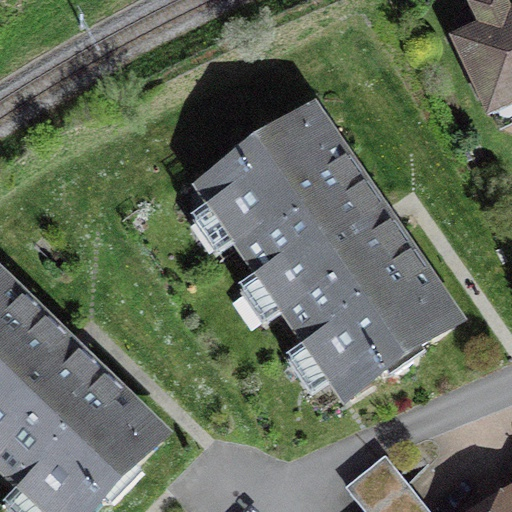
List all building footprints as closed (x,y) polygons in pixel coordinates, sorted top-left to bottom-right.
[(511,17),(510,18),(501,0),(483,0),(468,7),(479,31),(457,41),(480,90),(511,75),(511,17)] [(416,350),(453,325),(381,219),(312,121),(275,146),(262,143),(246,154),(243,168),(207,192),(348,396),(384,372),(397,375),(414,363),(416,350)] [(128,472),(158,441),(68,353),(0,287),(0,463),(49,511),(88,511),(100,500),(115,499),(129,485),(128,472)] [(427,511),(388,464),(350,494),(364,511),(427,511)] [(511,511),(511,499),(491,511),(511,511)]
